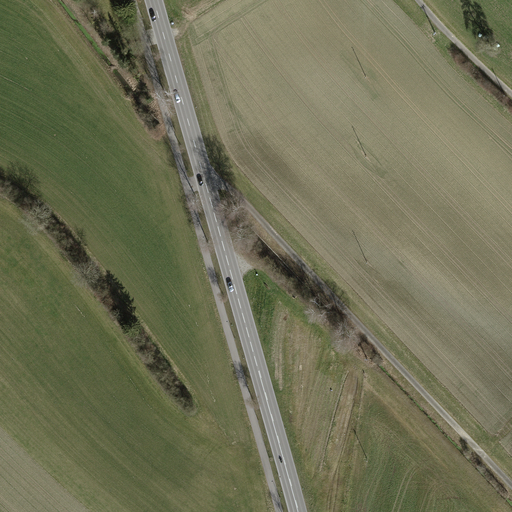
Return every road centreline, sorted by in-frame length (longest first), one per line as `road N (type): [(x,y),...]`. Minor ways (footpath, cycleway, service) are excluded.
road 1 (tertiary): [(297,511),(152,0)]
road 2 (track): [(203,178),(219,183),(511,487)]
road 3 (track): [(418,0),(511,92)]
